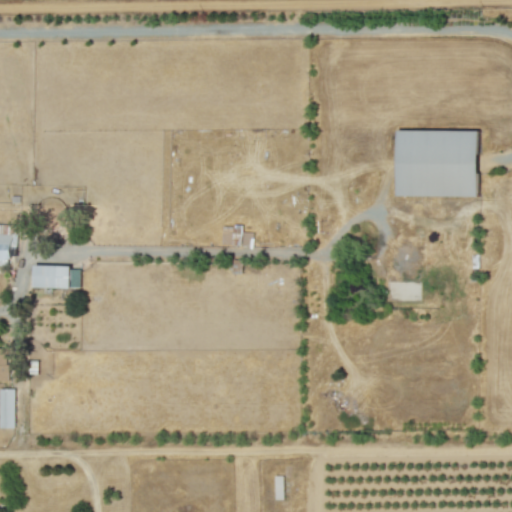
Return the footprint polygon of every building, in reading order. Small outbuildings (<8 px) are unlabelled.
[(480,130),(400,130),(399,196),(480,196),(480,130)] [(0,265),(12,266),(13,241),(18,241),(18,234),(9,234),(9,225),(0,224),(0,265)] [(223,245),(253,246),(254,232),(243,232),(243,226),(223,225),(223,245)] [(36,286),(73,287),(74,266),(36,265),(36,286)] [(0,381),(10,381),(8,348),(0,348),(0,381)] [(16,389),(1,389),(1,428),(16,428),(16,389)]
